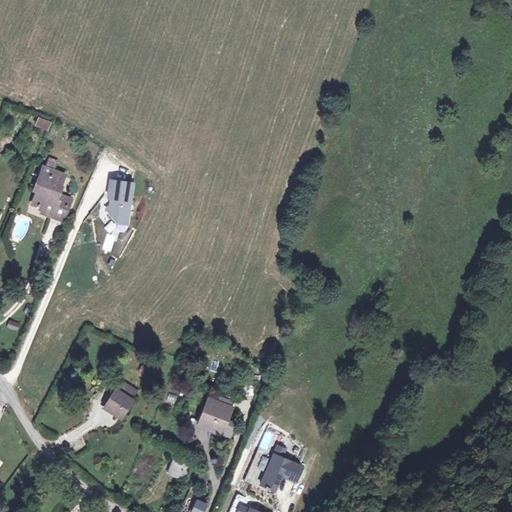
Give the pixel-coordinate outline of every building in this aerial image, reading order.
[(40,124),(51,129),(53,123),(42,118),(40,124)] [(53,158),(49,167),(57,171),(60,162),(53,158)] [(55,216),(65,221),(74,201),(60,195),(68,176),(57,171),(49,167),(46,166),(40,179),(45,181),(36,204),(48,209),(56,213),(55,216)] [(135,185),(112,181),(110,199),(114,200),(113,206),(108,210),(118,225),(125,219),(130,220),(135,185)] [(9,330),(20,333),(22,326),(11,323),(9,330)] [(218,372),(219,362),(211,361),(209,371),(218,372)] [(124,420),(135,402),(118,391),(107,409),(124,420)] [(234,410),(235,408),(226,405),(213,400),(204,425),(225,433),(234,410)] [(279,445),(276,453),(284,457),(288,449),(279,445)] [(258,449),(244,480),(255,485),(269,453),(258,449)] [(284,457),(276,453),(263,483),(268,486),(267,487),(271,489),(272,487),(278,490),(284,475),(299,481),(305,466),(284,457)] [(187,479),(192,465),(178,460),(173,474),(187,479)] [(207,511),(210,505),(200,501),(195,511),(207,511)]
